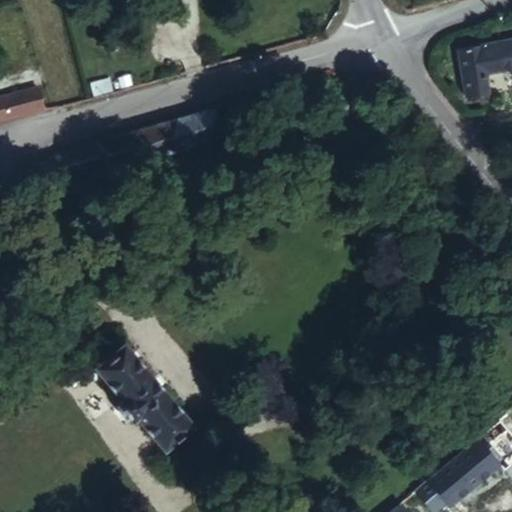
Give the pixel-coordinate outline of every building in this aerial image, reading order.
[(511,53),(493,56),(496,92),(511,90),(511,53)] [(499,117),(496,92),(493,56),(474,57),(479,119),(499,117)] [(16,135),(63,122),(57,105),(11,116),(16,135)] [(0,118),(0,139),(16,135),(11,116),(0,118)] [(77,162),(64,174),(69,192),(159,164),(162,177),(207,163),(206,155),(240,146),(233,117),(77,162)] [(120,351),(90,374),(110,399),(103,404),(130,439),(136,434),(160,465),(163,462),(171,470),(193,453),(185,443),(189,440),(120,351)] [(500,464),(505,470),(511,463),(511,435),(499,420),(477,437),(500,464)] [(500,464),(477,437),(415,489),(435,511),(446,503),(449,506),(500,464)] [(407,511),(400,502),(388,511),(407,511)]
